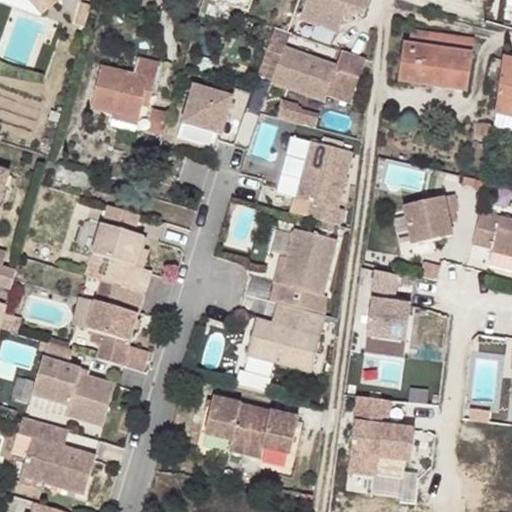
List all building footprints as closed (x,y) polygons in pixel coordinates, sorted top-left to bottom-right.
[(53,0),(30,0),(42,14),(55,2),(53,0)] [(215,0),(249,12),(252,0),(215,0)] [(369,0),(306,0),(300,19),(339,33),(347,9),(363,15),(369,0)] [(337,66),(285,48),(291,34),(274,28),(258,75),(272,80),(271,83),(324,101),(329,89),(351,97),(365,59),(343,51),(337,66)] [(475,38),(411,29),(409,43),(404,42),(399,81),(433,85),(432,89),(467,94),(475,38)] [(511,60),(503,58),(496,113),(511,117),(511,60)] [(159,65),(138,59),(134,74),(101,67),(91,109),(113,113),(139,119),(142,104),(146,92),(152,94),(159,65)] [(233,97),(194,85),(182,124),(221,135),(233,97)] [(152,94),(146,92),(142,104),(149,106),(152,94)] [(285,103),(281,117),(317,126),(321,113),(285,103)] [(144,106),(140,125),(164,130),(168,110),(144,106)] [(139,119),(113,113),(112,119),(138,125),(139,119)] [(511,117),(496,113),(494,127),(511,131),(511,117)] [(491,125),(478,123),(477,136),(489,137),(491,125)] [(339,141),(319,136),(317,143),(337,149),(339,141)] [(317,143),(310,141),(295,199),(309,202),(305,217),(340,225),(344,210),(339,209),(353,153),(337,149),(317,143)] [(0,200),(9,172),(0,169),(0,200)] [(454,195),(403,207),(412,246),(453,236),(450,224),(447,214),(454,213),(458,212),(454,195)] [(139,215),(107,205),(101,224),(133,234),(139,215)] [(298,215),(282,211),(280,220),(296,224),(298,215)] [(511,219),(501,216),(500,217),(481,212),(473,244),(493,249),(492,252),(511,257),(511,219)] [(457,223),(454,213),(447,214),(450,224),(457,223)] [(133,234),(101,224),(86,276),(101,281),(102,281),(145,294),(152,272),(143,269),(136,267),(141,248),(144,237),(133,234)] [(338,240),(294,230),(287,258),(283,272),(277,270),(273,284),(282,286),(277,303),(292,307),(326,315),(328,299),(323,297),(338,240)] [(149,251),(141,248),(136,267),(143,269),(149,251)] [(283,272),(287,258),(280,256),(277,270),(283,272)] [(420,276),(437,280),(440,267),(423,263),(420,276)] [(398,276),(377,271),(370,337),(409,342),(413,305),(395,303),(398,276)] [(130,342),(145,294),(102,281),(87,329),(94,332),(91,342),(102,345),(98,358),(123,366),(130,342)] [(292,307),(277,303),(272,323),(287,327),(292,307)] [(326,315),(292,307),(287,327),(256,319),(247,356),(277,363),(312,373),(327,316),(326,315)] [(0,365),(0,371),(16,377),(22,362),(32,366),(39,348),(10,337),(0,365)] [(69,365),(73,351),(48,344),(32,396),(68,406),(66,416),(103,427),(116,385),(88,376),(80,374),(82,369),(69,365)] [(277,363),(247,356),(245,363),(274,371),(277,363)] [(253,407),(212,397),(204,434),(232,441),(229,450),(245,454),(256,407),(253,407)] [(390,401),(358,397),(348,472),(403,479),(405,461),(411,462),(415,430),(387,426),(390,401)] [(300,418),(269,411),(256,407),(245,454),(261,458),(263,449),(292,455),(300,418)] [(58,445),(62,429),(24,418),(19,434),(33,439),(21,477),(46,484),(84,495),(96,457),(58,445)] [(64,446),(68,431),(62,429),(58,445),(64,446)] [(46,484),(21,477),(19,482),(44,489),(46,484)] [(313,495),(301,494),(300,502),(312,504),(313,495)]
